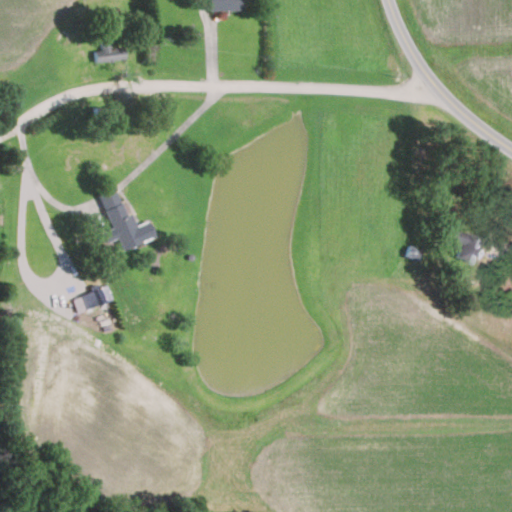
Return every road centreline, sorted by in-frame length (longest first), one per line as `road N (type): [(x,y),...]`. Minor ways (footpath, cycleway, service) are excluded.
road 1 (residential): [(0,140),(64,104),(114,89),(439,93)]
road 2 (residential): [(511,149),(439,93),(387,0)]
